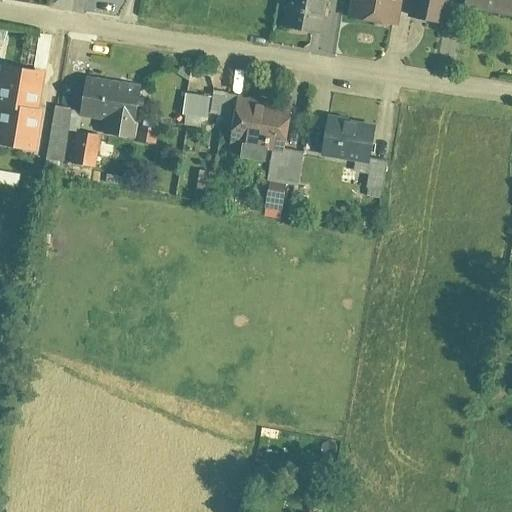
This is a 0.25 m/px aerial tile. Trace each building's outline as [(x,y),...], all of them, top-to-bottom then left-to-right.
[(330,0),(284,0),(279,31),(323,40),(330,0)] [(395,0),(343,0),(341,22),(390,31),(395,0)] [(406,0),(403,20),(440,26),(444,0),(406,0)] [(511,18),(511,16),(511,0),(463,0),(462,10),(511,18)] [(54,73),(6,66),(0,104),(0,140),(42,148),(54,73)] [(145,89),(89,80),(82,116),(108,121),(107,133),(138,138),(145,89)] [(232,143),(291,154),(298,112),(239,101),(232,143)] [(329,116),(322,153),(378,164),(386,127),(329,116)]
